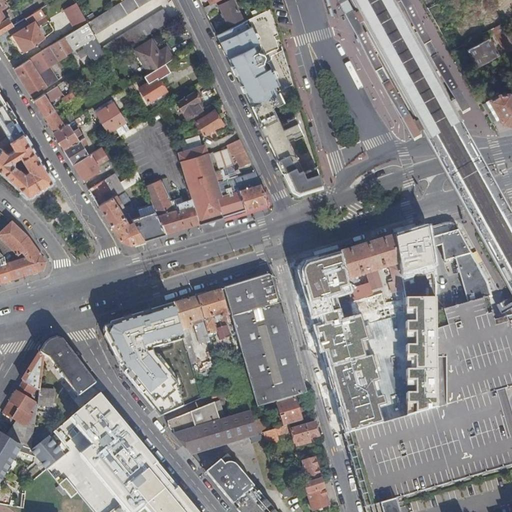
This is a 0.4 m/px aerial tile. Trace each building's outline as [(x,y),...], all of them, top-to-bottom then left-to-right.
[(0,0),(0,34),(13,26),(8,18),(6,19),(0,11),(9,5),(6,1),(6,0),(0,0)] [(87,24),(93,35),(149,0),(125,0),(124,1),(87,24)] [(243,19),(233,0),(224,0),(227,4),(220,8),(229,26),(243,19)] [(399,0),(414,26),(421,22),(408,0),(399,0)] [(353,29),(358,38),(365,33),(364,27),(348,2),(340,6),(353,29)] [(76,31),(87,24),(76,3),(65,10),(76,31)] [(212,5),(205,9),(208,16),(219,10),(216,3),(212,5)] [(49,20),(41,9),(26,18),(31,25),(14,36),(25,52),(45,39),(38,28),(49,20)] [(164,9),(101,48),(106,57),(108,60),(171,20),(164,9)] [(252,13),(254,18),(261,14),(259,9),(252,13)] [(254,18),(218,36),(230,62),(270,42),(277,38),(269,10),(261,14),(254,18)] [(459,111),(451,96),(437,71),(439,70),(442,74),(448,70),(421,22),(414,26),(417,31),(415,32),(404,12),(392,18),(384,23),(365,33),(358,38),(357,38),(393,101),(400,97),(399,92),(400,92),(414,117),(429,144),(439,138),(451,131),(457,128),(460,126),(465,121),(459,111)] [(99,46),(93,35),(87,24),(76,31),(13,69),(32,99),(59,82),(49,67),(84,46),(96,63),(106,57),(101,48),(99,46)] [(501,42),(510,38),(502,24),(493,29),(501,42)] [(270,42),(230,62),(241,85),(285,62),(281,51),(277,52),(275,44),(279,43),(277,38),(270,42)] [(499,55),(490,38),(467,51),(476,68),(499,55)] [(135,50),(149,73),(173,58),(167,48),(159,53),(152,40),(135,50)] [(285,62),(241,85),(252,107),(279,94),(292,87),(285,62)] [(470,109),(448,70),(442,74),(463,113),(470,109)] [(472,72),(466,75),(470,82),(476,79),(472,72)] [(158,76),(142,86),(140,87),(142,90),(149,101),(167,91),(166,89),(167,87),(164,83),(162,83),(158,76)] [(119,81),(124,89),(125,88),(128,86),(123,79),(119,81)] [(140,87),(142,86),(138,80),(128,86),(133,95),(142,90),(140,87)] [(45,95),(50,101),(65,93),(60,85),(45,95)] [(124,89),(115,94),(118,99),(128,93),(125,88),(124,89)] [(62,99),(65,104),(72,100),(77,97),(73,92),(62,99)] [(195,94),(194,93),(178,103),(187,118),(202,109),(198,103),(201,101),(200,99),(201,98),(198,94),(195,94)] [(502,121),(511,125),(511,97),(509,93),(499,94),(490,99),(502,121)] [(279,94),(252,107),(294,193),(300,196),(323,188),(317,168),(305,173),(289,142),(303,135),(293,116),(281,122),(272,106),(275,105),(276,106),(283,103),(279,94)] [(34,102),(44,118),(56,110),(50,101),(45,95),(34,102)] [(77,97),(72,100),(76,106),(83,101),(80,95),(77,97)] [(400,97),(393,101),(414,138),(423,134),(400,97)] [(120,135),(130,129),(114,102),(101,110),(100,108),(95,111),(108,132),(115,128),(120,135)] [(13,113),(7,103),(0,107),(0,152),(4,148),(0,144),(0,142),(9,137),(13,143),(26,134),(13,113)] [(53,132),(68,123),(75,118),(69,110),(59,116),(56,110),(44,118),(53,132)] [(223,123),(215,111),(197,122),(205,134),(223,123)] [(73,164),(89,154),(84,145),(88,143),(84,136),(79,140),(76,136),(82,133),(78,127),(73,131),(68,123),(53,132),(73,164)] [(249,155),(238,132),(225,138),(230,148),(232,147),(238,160),(249,155)] [(44,162),(26,134),(13,143),(18,150),(11,154),(4,148),(0,152),(0,171),(15,183),(31,199),(55,181),(44,162)] [(204,136),(176,145),(178,151),(189,187),(201,225),(269,204),(263,184),(260,179),(242,184),(238,172),(236,170),(235,171),(232,161),(228,159),(213,164),(210,155),(213,154),(210,142),(207,143),(204,136)] [(103,146),(91,153),(96,162),(108,155),(103,146)] [(91,153),(89,154),(73,164),(85,183),(97,176),(95,171),(100,168),(96,162),(91,153)] [(124,188),(125,190),(141,180),(137,171),(128,176),(130,179),(122,184),(125,187),(124,188)] [(107,181),(112,188),(117,186),(120,190),(124,188),(116,176),(107,181)] [(119,194),(125,190),(124,188),(120,190),(117,186),(112,188),(107,181),(90,192),(100,206),(119,194)] [(148,187),(146,188),(153,205),(156,211),(167,235),(201,225),(189,187),(186,188),(189,198),(184,200),(182,197),(172,202),(161,181),(148,187)] [(124,203),(119,194),(100,206),(113,226),(127,217),(120,205),(124,203)] [(140,209),(142,216),(156,211),(153,205),(140,209)] [(167,235),(156,211),(142,216),(134,219),(147,241),(167,235)] [(147,241),(134,219),(131,215),(127,217),(113,226),(123,243),(134,245),(147,241)] [(28,237),(12,222),(0,234),(0,238),(18,256),(22,255),(23,258),(25,258),(26,260),(21,262),(19,259),(10,261),(11,263),(11,264),(16,282),(42,274),(46,263),(28,237)] [(456,307),(483,299),(483,298),(487,297),(482,280),(465,240),(459,242),(457,231),(454,231),(450,223),(441,226),(444,245),(446,260),(456,257),(468,302),(455,306),(456,307)] [(441,226),(428,229),(431,247),(444,245),(441,226)] [(420,250),(415,230),(396,235),(399,256),(407,254),(408,257),(416,255),(415,252),(420,250)] [(399,256),(396,235),(341,252),(351,302),(374,294),(372,289),(383,286),(378,270),(390,266),(395,283),(390,284),(392,290),(393,294),(405,290),(399,256)] [(511,285),(511,236),(491,248),(511,285)] [(0,253),(5,258),(9,255),(0,246),(0,253)] [(0,286),(16,282),(11,264),(0,267),(0,286)] [(258,408),(270,405),(279,402),(281,401),(296,397),(308,393),(288,323),(276,277),(270,274),(245,281),(234,285),(222,288),(230,313),(258,408)] [(222,288),(198,295),(205,316),(209,333),(218,330),(214,316),(221,314),(222,316),(230,313),(222,288)] [(198,295),(174,302),(179,317),(181,324),(182,327),(189,325),(193,323),(192,320),(194,320),(205,316),(198,295)] [(420,404),(422,412),(417,414),(383,424),(368,428),(354,432),(345,434),(363,500),(393,492),(433,480),(421,438),(482,421),(486,432),(492,430),(489,419),(504,414),(497,390),(511,385),(511,361),(487,368),(476,332),(472,326),(489,321),(483,299),(456,307),(459,319),(436,326),(437,399),(420,404)] [(436,313),(436,326),(459,319),(456,307),(436,313)] [(200,343),(211,339),(209,333),(205,316),(194,320),(200,343)] [(511,332),(502,317),(489,321),(472,326),(476,332),(487,368),(511,361),(511,332)] [(186,341),(193,339),(189,325),(182,327),(186,340),(186,341)] [(81,395),(97,384),(64,340),(58,339),(52,341),(48,343),(42,353),(47,356),(51,357),(81,395)] [(237,343),(230,345),(232,353),(240,351),(237,343)] [(42,388),(47,356),(42,353),(25,380),(39,388),(42,390),(42,388)] [(39,388),(25,380),(6,412),(18,419),(17,431),(21,433),(20,443),(34,448),(38,415),(32,411),(38,401),(30,396),(32,393),(35,394),(39,388)] [(53,389),(42,388),(42,390),(40,404),(55,406),(57,391),(52,390),(53,389)] [(303,421),(296,397),(279,402),(286,426),(291,424),(303,421)] [(173,426),(178,433),(199,426),(224,419),(221,408),(227,407),(225,400),(219,402),(173,421),(173,425),(174,425),(174,426),(173,426)] [(260,433),(265,432),(258,408),(253,410),(260,433)] [(177,433),(193,453),(260,433),(253,410),(224,419),(199,426),(178,433),(177,433)] [(393,492),(395,498),(511,464),(511,442),(504,414),(489,419),(492,430),(486,432),(482,421),(421,438),(433,480),(393,492)] [(311,439),(320,436),(316,422),(292,429),(291,424),(286,426),(274,429),(275,434),(291,430),(296,447),(312,442),(311,439)] [(265,432),(270,449),(279,446),(275,434),(274,429),(265,432)] [(0,485),(21,451),(32,455),(34,449),(34,448),(20,443),(0,431),(0,485)] [(38,456),(41,460),(59,445),(51,435),(34,449),(32,455),(38,457),(38,456)] [(41,460),(49,470),(66,455),(59,445),(41,460)] [(208,470),(241,511),(277,511),(264,495),(230,453),(208,470)] [(320,477),(315,458),(303,462),(304,467),(302,468),(303,471),(304,475),(300,476),(302,482),(320,477)] [(329,506),(323,478),(305,484),(306,488),(312,511),(329,506)] [(60,486),(57,489),(63,496),(67,495),(60,486)] [(363,500),(365,507),(393,499),(395,504),(397,504),(396,501),(395,498),(393,492),(363,500)] [(398,511),(397,504),(395,504),(393,499),(365,507),(366,510),(366,511),(398,511)]
